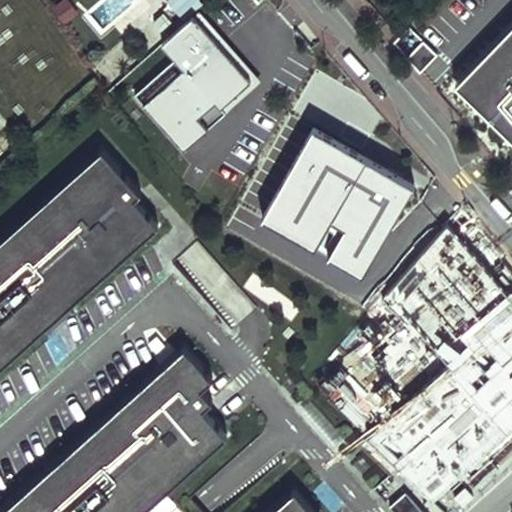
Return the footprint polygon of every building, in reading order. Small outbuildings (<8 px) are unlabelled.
[(67,0),(63,0),(49,12),(60,29),(78,14),(67,0)] [(199,0),(167,0),(166,1),(185,21),(203,4),(199,0)] [(164,12),(153,22),(163,33),(173,23),(164,12)] [(255,82),(194,14),(160,43),(175,60),(136,95),(182,146),(255,82)] [(511,15),(452,79),(511,136),(511,15)] [(419,37),(404,54),(417,69),(434,51),(419,37)] [(320,115),(339,83),(313,68),(293,100),(320,115)] [(413,183),(312,128),(261,220),(362,275),(413,183)] [(100,148),(0,238),(0,366),(40,330),(65,307),(157,224),(133,198),(140,192),(100,148)] [(450,362),(364,432),(438,505),(511,435),(511,295),(450,227),(386,297),(450,362)] [(65,307),(40,330),(46,335),(70,313),(65,307)] [(188,342),(0,511),(141,511),(232,430),(208,404),(217,396),(206,384),(217,373),(188,342)] [(318,511),(295,486),(265,511),(318,511)] [(396,511),(427,511),(412,496),(396,511)]
